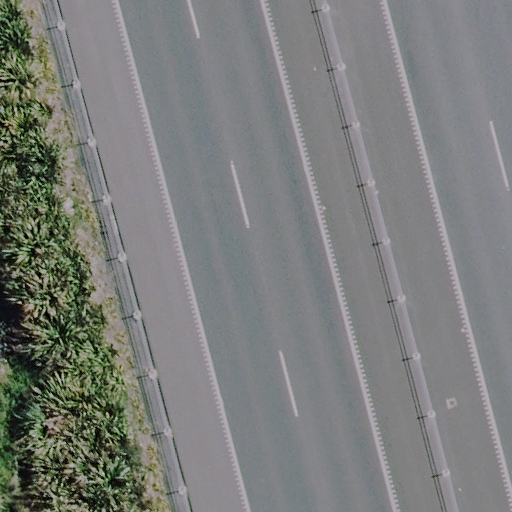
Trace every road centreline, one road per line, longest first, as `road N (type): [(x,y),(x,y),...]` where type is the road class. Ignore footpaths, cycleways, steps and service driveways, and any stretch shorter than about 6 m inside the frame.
road 1 (motorway): [(345,511),(205,0)]
road 2 (motorway): [(462,0),(511,189)]
